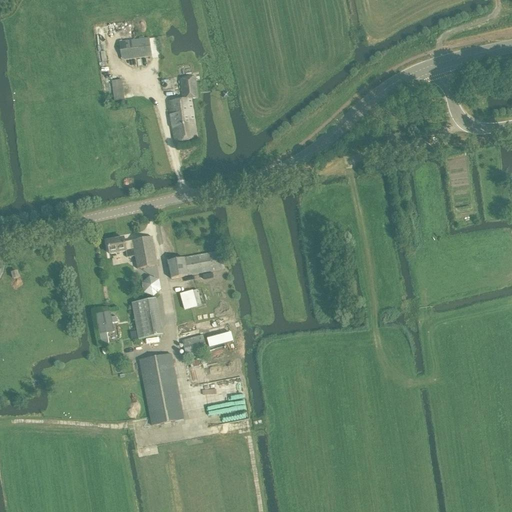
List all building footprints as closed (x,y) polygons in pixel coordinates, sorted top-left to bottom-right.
[(122,61),(152,56),(149,39),(119,43),(122,61)] [(191,100),(198,99),(195,78),(180,80),(183,101),(169,103),(175,144),(197,140),(191,100)] [(114,101),(126,99),(123,79),(112,80),(114,101)] [(138,270),(158,266),(152,238),(132,242),(124,243),(124,239),(108,242),(110,255),(126,252),(127,258),(135,257),(138,270)] [(171,280),(225,270),(221,252),(168,262),(171,280)] [(150,279),(142,286),(145,296),(154,299),(161,291),(159,282),(150,279)] [(181,293),(185,309),(203,305),(199,288),(181,293)] [(138,340),(163,336),(156,299),(132,304),(138,340)] [(117,317),(112,318),(111,312),(96,315),(102,345),(109,344),(107,334),(114,332),(113,324),(118,323),(117,317)] [(210,347),(233,342),(231,334),(208,340),(210,347)] [(187,357),(207,352),(203,336),(182,342),(187,357)] [(152,426),(184,420),(171,355),(140,361),(152,426)]
